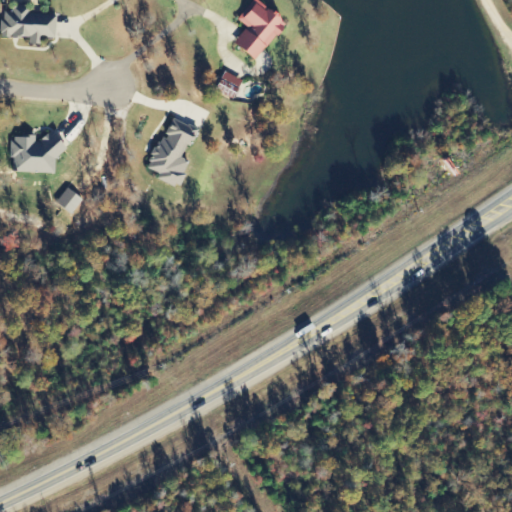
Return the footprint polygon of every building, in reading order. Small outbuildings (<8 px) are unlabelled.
[(257,61),(283,30),(280,28),(286,22),(260,1),(252,11),(249,8),(240,20),(249,27),(236,43),(257,61)] [(56,38),(59,16),(30,12),(31,7),(13,5),(12,13),(5,12),(2,36),(31,40),(31,44),(42,45),(43,37),(56,38)] [(245,82),(226,72),(216,90),(235,100),(245,82)] [(149,169),(160,174),(158,179),(181,188),(192,163),(185,160),(197,132),(170,121),(149,169)] [(56,174),(57,156),(66,156),(66,136),(38,136),(37,138),(14,137),(14,173),(56,174)] [(73,214),(84,199),(68,188),(57,203),(73,214)]
